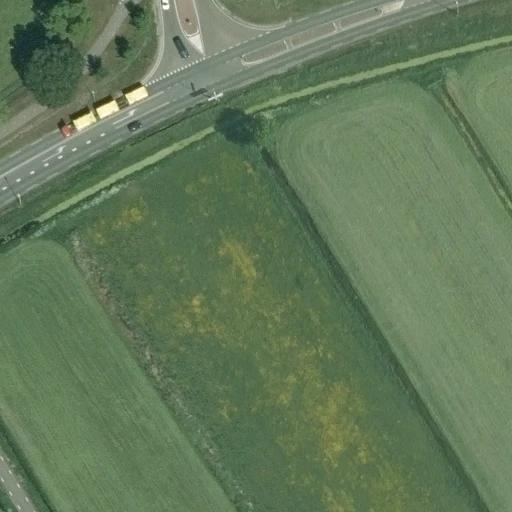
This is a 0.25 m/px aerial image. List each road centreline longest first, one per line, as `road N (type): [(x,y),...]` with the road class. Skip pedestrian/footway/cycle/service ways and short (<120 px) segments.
road 1 (primary): [(412,0),(194,76)]
road 2 (primary): [(0,187),(194,76)]
